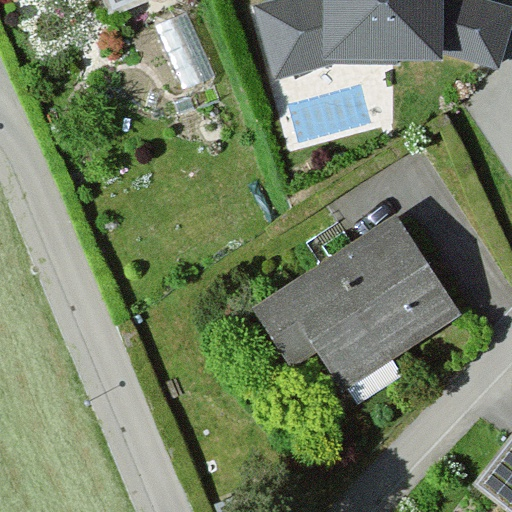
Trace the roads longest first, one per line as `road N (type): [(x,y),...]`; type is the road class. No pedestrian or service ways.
road 1 (unclassified): [(0,119),(19,144),(172,511)]
road 2 (residential): [(511,350),(375,481),(355,511)]
